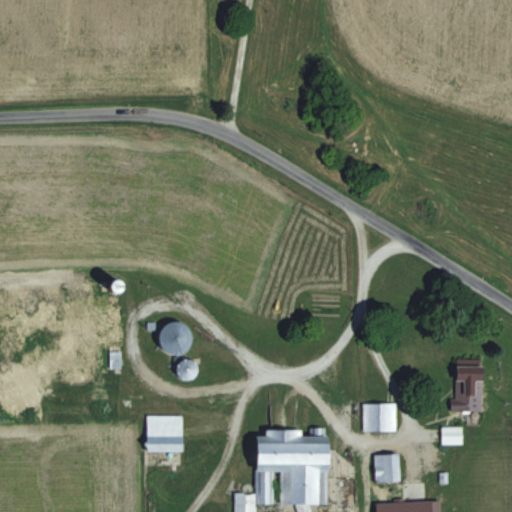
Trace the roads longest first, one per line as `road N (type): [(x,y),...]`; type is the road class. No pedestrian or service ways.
road 1 (tertiary): [(0,119),(177,117),(232,134),(511,304)]
road 2 (residential): [(362,300),(348,329),(309,368),(259,374),(215,348),(147,272),(134,274),(128,295),(135,376),(165,391),(199,393),(259,374)]
road 3 (residential): [(295,368),(336,422),(372,440),(411,435),(413,413),(365,317),(365,215)]
road 4 (residential): [(243,384),(232,438),(188,511)]
road 5 (residential): [(232,134),(253,0)]
